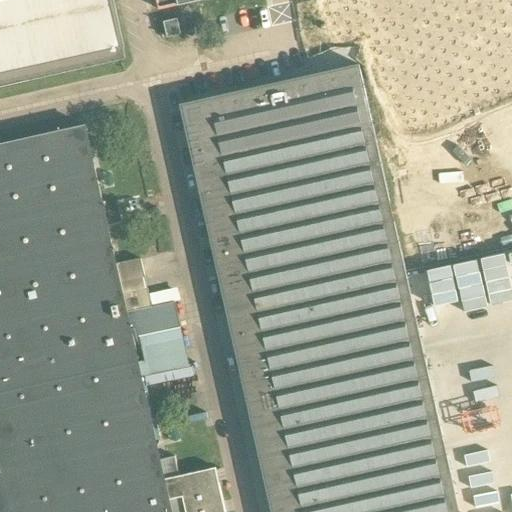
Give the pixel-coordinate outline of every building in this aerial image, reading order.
[(0,0),(0,71),(121,45),(110,0),(0,0)] [(157,0),(159,9),(179,5),(179,4),(195,0),(197,0),(157,0)] [(181,35),(177,19),(164,22),(167,38),(181,35)] [(511,511),(511,31),(476,40),(476,43),(457,47),(462,70),(482,65),(511,200),(511,239),(511,240),(509,230),(508,231),(510,240),(501,242),(509,278),(511,277),(511,359),(429,378),(358,66),(182,105),(273,511),(511,511)] [(171,511),(169,500),(165,480),(141,376),(127,315),(85,127),(0,146),(0,511),(171,511)] [(188,365),(175,304),(152,309),(127,315),(141,376),(188,365)] [(175,457),(160,460),(165,480),(179,476),(175,457)] [(226,511),(219,481),(216,468),(165,480),(169,500),(183,497),(186,511),(226,511)]
